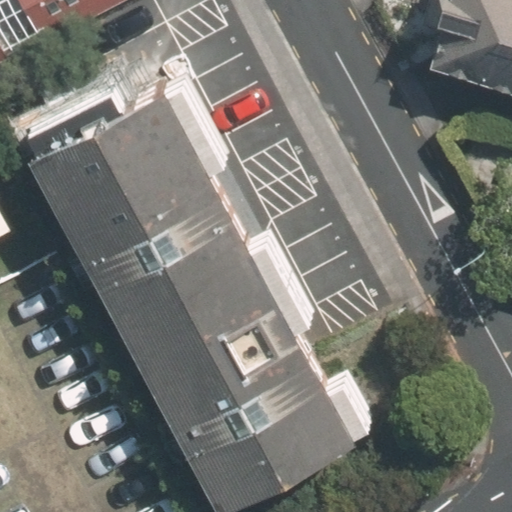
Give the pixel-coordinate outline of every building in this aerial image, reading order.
[(25,0),(45,36),(113,0),(25,0)] [(511,0),(458,0),(444,75),(511,88),(511,0)] [(0,51),(14,44),(0,18),(0,51)] [(224,495),(379,412),(356,369),(335,380),(303,320),(319,311),(273,226),(258,234),(216,155),(231,147),(187,65),(38,145),(224,495)] [(0,230),(17,222),(0,190),(0,230)]
